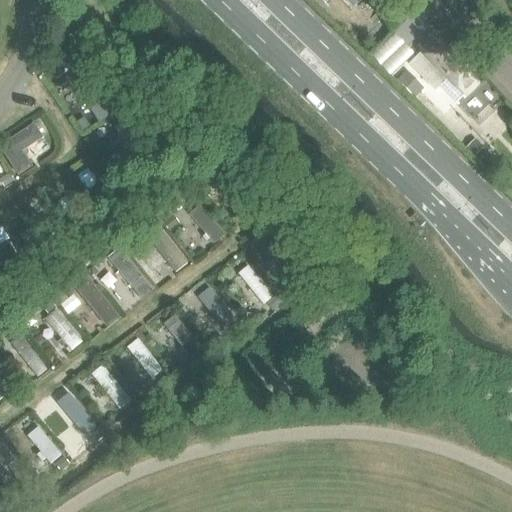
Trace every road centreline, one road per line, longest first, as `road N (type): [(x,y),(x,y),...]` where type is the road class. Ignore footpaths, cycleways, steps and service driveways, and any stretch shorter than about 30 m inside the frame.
road 1 (primary): [(221,0),(511,281)]
road 2 (primary): [(511,226),(277,0)]
